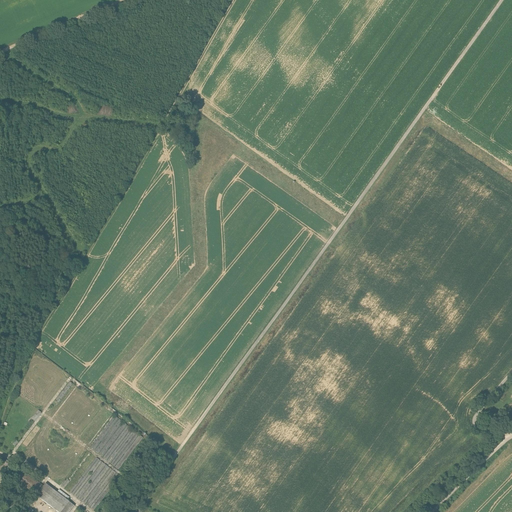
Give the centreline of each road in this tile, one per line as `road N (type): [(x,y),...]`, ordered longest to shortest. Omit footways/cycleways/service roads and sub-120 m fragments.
road 1 (unclassified): [(501,0),(138,511)]
road 2 (track): [(234,0),(45,323),(0,419)]
road 3 (track): [(123,0),(0,51)]
